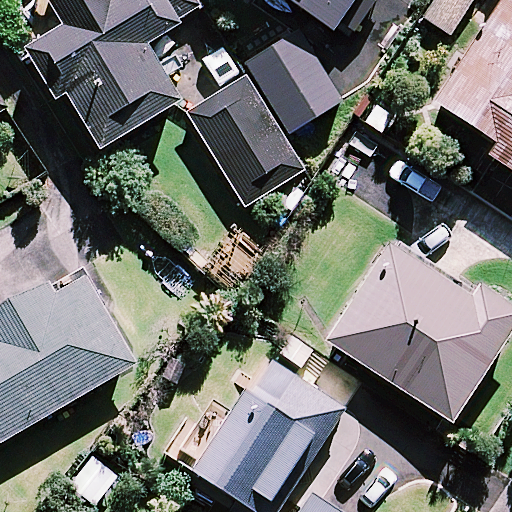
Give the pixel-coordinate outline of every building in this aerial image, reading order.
[(47,0),(64,27),(24,51),(56,103),(67,96),(101,152),(181,103),(147,47),(204,13),(196,0),(47,0)] [(404,14),(382,0),(217,0),(257,27),(275,0),(279,0),(332,35),(328,42),(367,68),(404,14)] [(451,38),(472,0),(439,0),(425,24),(451,38)] [(511,0),(504,0),(436,106),(496,145),(488,158),(511,173),(511,0)] [(304,171),(245,77),(186,114),(245,208),(304,171)] [(0,94),(0,114),(9,108),(0,94)] [(317,101),(299,129),(325,146),(343,118),(317,101)] [(389,175),(359,152),(340,177),(370,200),(389,175)] [(419,158),(399,180),(426,204),(446,182),(419,158)] [(471,297),(388,244),(325,341),(453,424),(511,332),(511,306),(479,285),(471,297)] [(0,445),(136,366),(86,279),(55,297),(46,282),(0,309),(0,445)] [(345,412),(272,361),(195,472),(251,511),(265,511),(311,446),(318,451),(345,412)] [(339,511),(312,495),(300,511),(339,511)]
